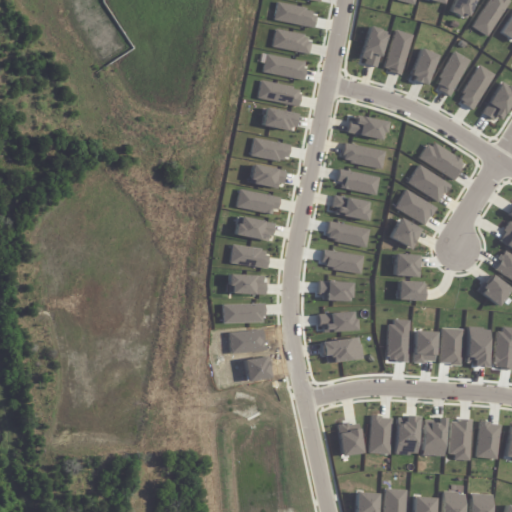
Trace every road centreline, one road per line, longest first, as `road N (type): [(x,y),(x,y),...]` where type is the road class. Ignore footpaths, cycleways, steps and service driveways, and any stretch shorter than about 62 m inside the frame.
road 1 (residential): [(327,511),(301,401),(289,288),(344,0)]
road 2 (residential): [(511,394),(388,383),(301,401)]
road 3 (residential): [(325,85),(452,127),(511,169)]
road 4 (residential): [(511,136),(466,207),(456,247)]
